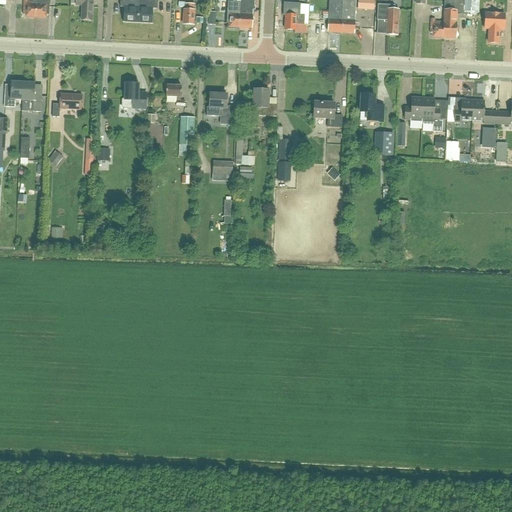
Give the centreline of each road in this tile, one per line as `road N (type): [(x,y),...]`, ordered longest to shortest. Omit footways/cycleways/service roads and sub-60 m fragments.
road 1 (unclassified): [(264,59),(0,46)]
road 2 (unclassified): [(511,71),(264,59)]
